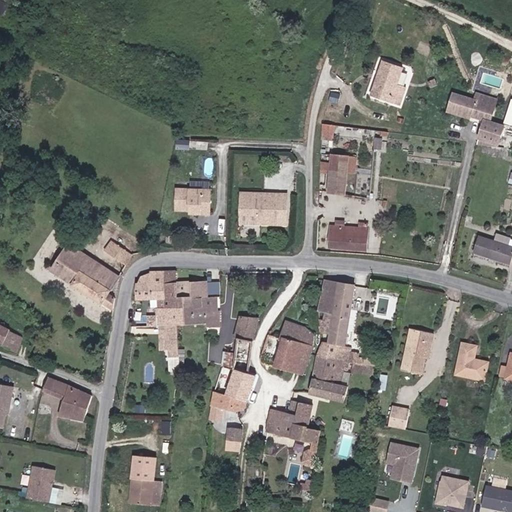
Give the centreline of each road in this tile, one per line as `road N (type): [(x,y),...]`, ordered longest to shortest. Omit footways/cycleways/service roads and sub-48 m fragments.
road 1 (unclassified): [(511,301),(372,265),(175,259),(139,266),(128,280),(93,511)]
road 2 (unknown): [(309,152),(238,154),(234,263)]
road 3 (track): [(300,261),(257,346),(269,391)]
